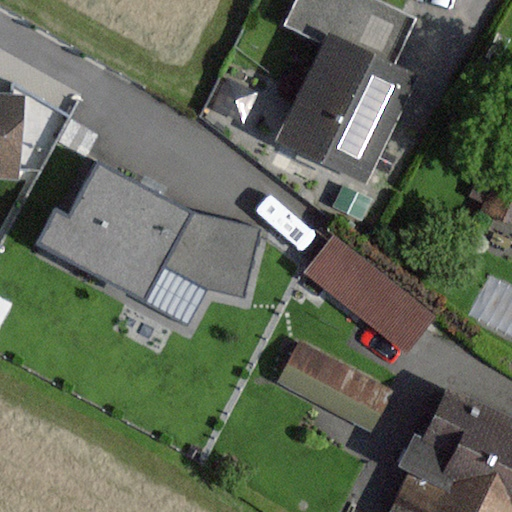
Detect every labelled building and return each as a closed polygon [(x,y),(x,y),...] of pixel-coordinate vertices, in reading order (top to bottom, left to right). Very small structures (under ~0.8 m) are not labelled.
[(309,0),(298,24),(342,45),(401,72),(415,43),(426,18),(388,0),(309,0)] [(376,176),(420,82),(401,72),(342,45),(297,139),(376,176)] [(0,171),(26,173),(32,96),(0,93),(0,171)] [(202,212),(108,161),(77,218),(64,211),(48,241),(155,299),(202,212)] [(271,228),(202,212),(155,299),(199,323),(218,288),(256,296),(271,228)] [(350,234),(318,272),(415,351),(446,314),(350,234)] [(312,338),(288,380),(381,430),(404,388),(312,338)] [(511,511),(511,419),(463,397),(408,511),(511,511)]
